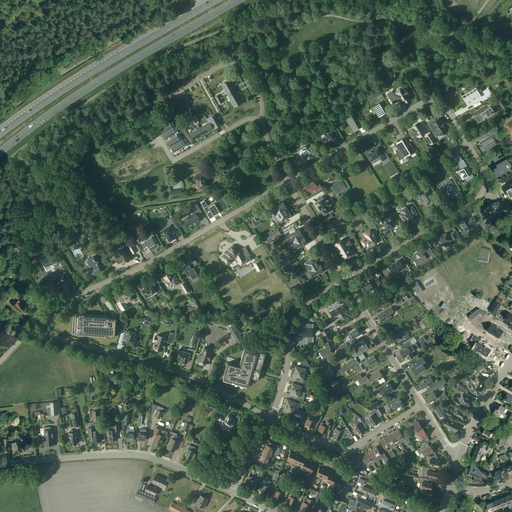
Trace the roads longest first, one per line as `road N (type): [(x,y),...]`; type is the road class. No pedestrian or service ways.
road 1 (residential): [(287,182),(426,101),(447,110),(483,169),(477,196),(345,279)]
road 2 (residential): [(40,326),(81,292),(287,182)]
road 3 (primary): [(0,151),(70,99),(237,0)]
road 4 (primary): [(215,0),(0,134)]
road 5 (residential): [(40,326),(193,377),(270,418)]
road 6 (unclassified): [(231,491),(133,454),(0,464)]
road 7 (unclassified): [(0,117),(167,0)]
road 8 (residential): [(270,418),(286,372),(290,319),(345,279)]
road 9 (residential): [(421,406),(345,279)]
road 10 (residential): [(263,119),(249,75),(234,63),(165,97)]
road 11 (residential): [(154,129),(174,160),(246,119),(263,119)]
